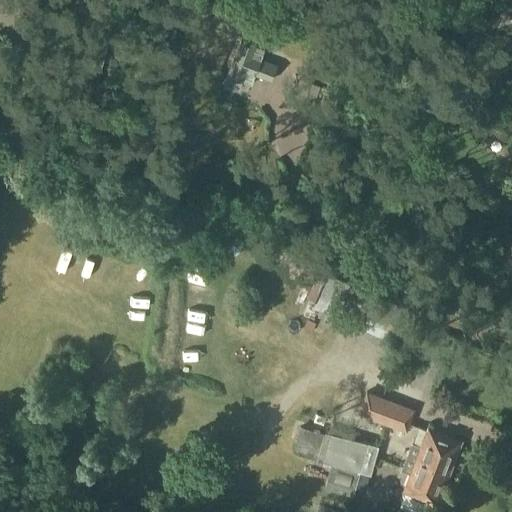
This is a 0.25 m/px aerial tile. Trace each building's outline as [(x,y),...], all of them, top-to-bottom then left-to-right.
[(250,7),(232,0),(230,0),(221,25),(249,35),(256,15),(248,12),(250,7)] [(265,48),(240,39),(227,75),(243,81),(247,71),(271,80),(277,64),(261,59),(265,48)] [(309,61),(304,74),(329,82),(333,69),(309,61)] [(317,94),(320,85),(301,78),(298,87),(317,94)] [(511,134),(511,165),(511,168),(511,167),(511,111),(490,103),(482,123),(511,134)] [(245,217),(224,207),(220,216),(241,226),(245,217)] [(306,296),(316,301),(326,279),(316,275),(306,296)] [(358,412),(407,431),(416,409),(366,390),(358,412)] [(372,473),(379,444),(325,430),(324,431),(300,425),(293,451),(317,457),(316,459),(331,463),(325,486),(354,494),(355,488),(365,491),(370,472),(372,473)] [(401,504),(420,511),(431,511),(460,440),(429,429),(425,439),(423,438),(419,447),(413,445),(404,468),(413,472),(401,504)]
